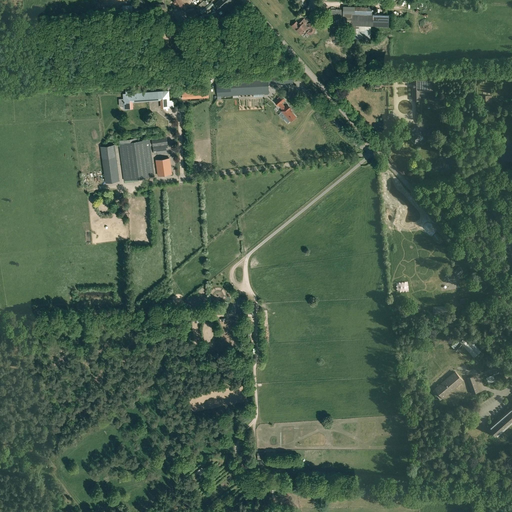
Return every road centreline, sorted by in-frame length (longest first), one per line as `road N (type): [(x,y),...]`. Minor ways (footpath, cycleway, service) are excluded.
road 1 (track): [(251,511),(235,460),(237,438),(256,411),(259,362),(256,293),(245,266),(255,248),(370,156)]
road 2 (track): [(0,88),(306,66)]
road 3 (track): [(0,364),(35,372),(61,357),(88,361),(133,320),(256,315)]
road 4 (tertiary): [(511,305),(380,150)]
road 5 (tertiary): [(380,150),(246,0)]
road 6 (unclassified): [(196,179),(380,150)]
road 7 (track): [(88,361),(91,398),(39,445),(15,454),(0,438)]
road 8 (track): [(94,388),(118,377),(128,345),(150,331),(186,330)]
